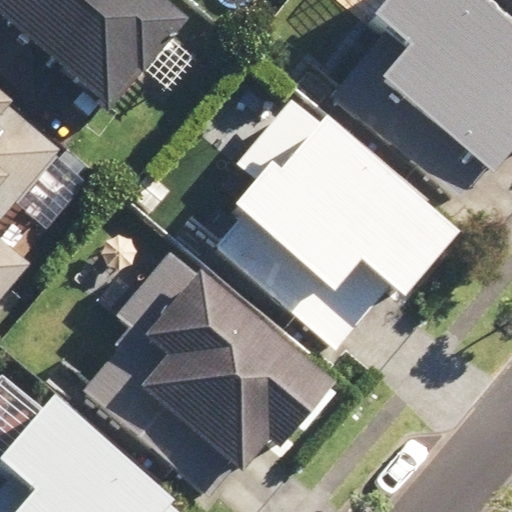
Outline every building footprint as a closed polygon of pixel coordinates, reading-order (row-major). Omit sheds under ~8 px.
[(135,0),(0,0),(0,91),(23,110),(42,87),(91,126),(126,82),(162,111),(198,65),(128,10),(135,0)] [(511,86),(511,58),(435,0),(372,0),(342,40),(359,53),(320,105),(458,211),(511,140),(511,131),(490,115),(511,86)] [(307,145),(270,113),(221,169),(236,182),(197,227),(214,242),(201,257),(318,358),(369,299),(384,313),(430,260),(302,150),(307,145)] [(0,296),(21,272),(0,254),(0,205),(4,209),(46,159),(0,119),(0,296)] [(313,405),(122,236),(75,290),(122,332),(77,383),(57,366),(40,385),(184,511),(194,511),(242,458),(256,469),(313,405)] [(33,423),(0,396),(0,511),(132,511),(28,430),(33,423)]
